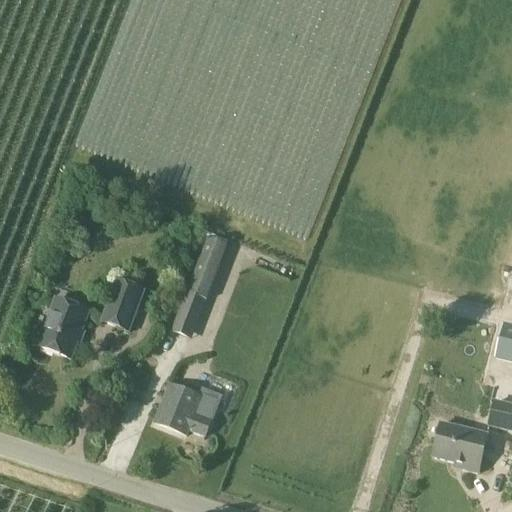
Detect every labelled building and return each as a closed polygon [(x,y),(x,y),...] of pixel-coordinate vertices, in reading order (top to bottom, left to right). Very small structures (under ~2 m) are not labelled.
[(206,240),(178,315),(199,323),(227,248),(206,240)] [(100,326),(127,336),(142,296),(115,286),(100,326)] [(36,352),(69,364),(87,317),(54,304),(36,352)] [(511,331),(504,329),(496,360),(511,364),(511,331)] [(185,440),(187,434),(203,440),(209,424),(212,425),(222,400),(202,392),(198,402),(168,390),(154,428),(185,440)] [(511,410),(493,406),(487,430),(511,435),(511,410)] [(461,474),(477,478),(486,439),(440,428),(432,462),(462,469),(461,474)]
